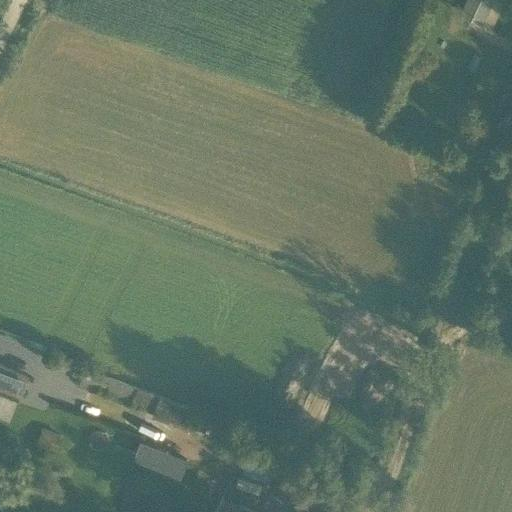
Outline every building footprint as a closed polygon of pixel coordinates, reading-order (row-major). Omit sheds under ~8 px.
[(465,0),(459,15),(491,29),(504,0),(465,0)] [(29,375),(0,364),(0,392),(20,400),(29,375)] [(155,391),(87,367),(79,388),(147,412),(146,416),(182,429),(191,404),(155,391)] [(198,412),(193,423),(229,437),(234,425),(198,412)] [(188,460),(142,444),(135,461),(182,477),(188,460)] [(256,504),(267,475),(245,467),(234,496),(256,504)]
